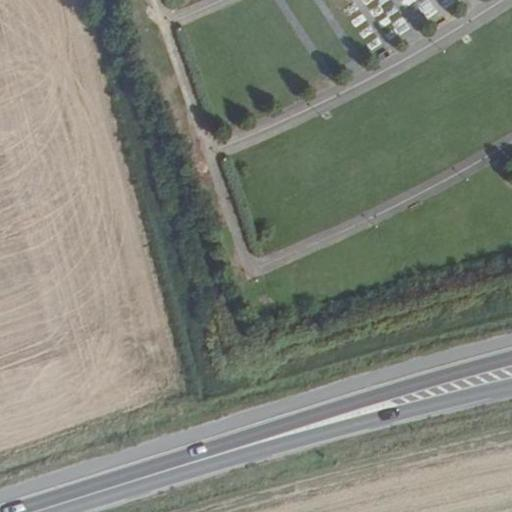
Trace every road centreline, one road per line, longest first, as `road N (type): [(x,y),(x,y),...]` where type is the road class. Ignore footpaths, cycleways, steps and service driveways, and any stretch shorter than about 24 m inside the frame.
road 1 (track): [(511,441),(217,511)]
road 2 (primary): [(317,425),(40,511)]
road 3 (primary): [(511,358),(317,425)]
road 4 (primary): [(317,425),(511,388)]
